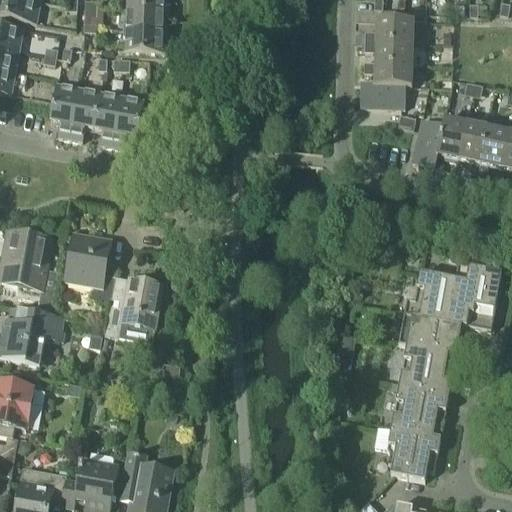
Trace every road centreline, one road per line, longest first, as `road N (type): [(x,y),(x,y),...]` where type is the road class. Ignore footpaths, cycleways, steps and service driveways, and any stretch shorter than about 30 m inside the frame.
road 1 (residential): [(511,211),(341,168),(345,0)]
road 2 (residential): [(133,213),(140,174),(0,145)]
road 3 (residential): [(511,511),(460,503),(470,431),(496,398),(511,400)]
